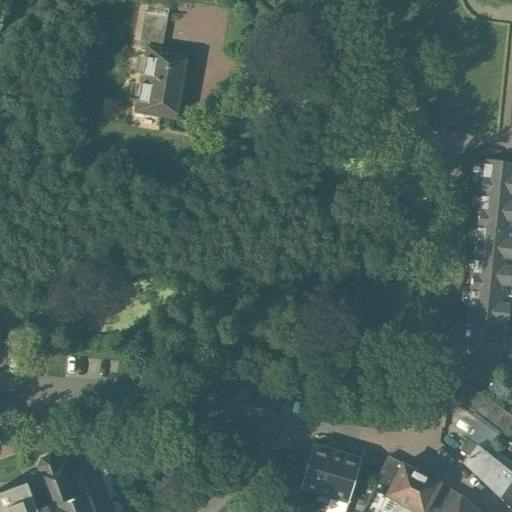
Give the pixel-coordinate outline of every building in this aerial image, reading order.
[(169,5),(146,0),(144,12),(167,17),(169,5)] [(167,17),(144,12),(138,47),(146,49),(147,47),(161,50),(167,17)] [(161,50),(147,47),(146,49),(135,112),(175,119),(186,54),(161,50)] [(511,165),(484,162),(467,321),(502,324),(502,322),(507,323),(508,311),(503,311),(506,285),(511,286),(511,275),(511,274),(507,274),(509,258),(511,258),(511,247),(510,247),(511,226),(511,165)] [(495,405),(466,384),(452,402),(482,423),(495,405)] [(511,417),(495,405),(482,423),(501,437),(511,421),(511,417)] [(476,446),(469,440),(461,450),(468,456),(476,446)] [(335,445),(333,450),(313,444),(300,489),(319,495),(318,500),(325,502),(326,497),(347,503),(361,459),(341,453),(342,447),(335,445)] [(511,481),(511,474),(476,446),(468,456),(463,462),(501,498),(511,481)] [(68,458),(60,461),(58,456),(50,454),(42,457),(37,464),(39,469),(33,471),(45,507),(80,494),(68,458)] [(387,456),(365,506),(376,511),(385,495),(386,495),(402,464),(387,456)] [(424,511),(439,483),(402,464),(386,495),(385,496),(399,503),(414,511),(416,511),(424,511)] [(299,473),(287,469),(281,487),(294,491),(299,473)] [(511,481),(501,498),(511,509),(511,481)] [(443,511),(460,495),(439,483),(424,511),(443,511)] [(92,511),(86,492),(80,494),(45,507),(30,511),(92,511)] [(394,511),(399,503),(385,496),(386,495),(385,495),(376,511),(394,511)] [(477,511),(460,495),(443,511),(477,511)] [(412,511),(414,511),(399,503),(394,511),(412,511)]
